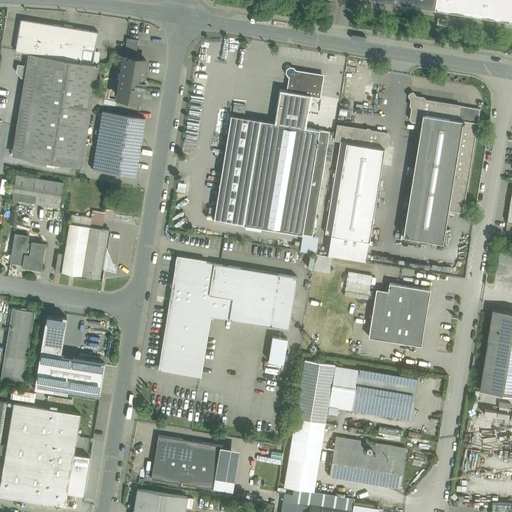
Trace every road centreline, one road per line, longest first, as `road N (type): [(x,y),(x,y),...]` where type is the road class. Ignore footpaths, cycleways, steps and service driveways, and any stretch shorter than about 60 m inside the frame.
road 1 (unclassified): [(436,511),(507,72)]
road 2 (unclassified): [(182,18),(507,72)]
road 3 (unclassified): [(182,18),(134,306)]
road 4 (unclassified): [(134,306),(100,511)]
road 5 (unclassified): [(134,306),(0,284)]
road 6 (unclassified): [(57,0),(182,18)]
